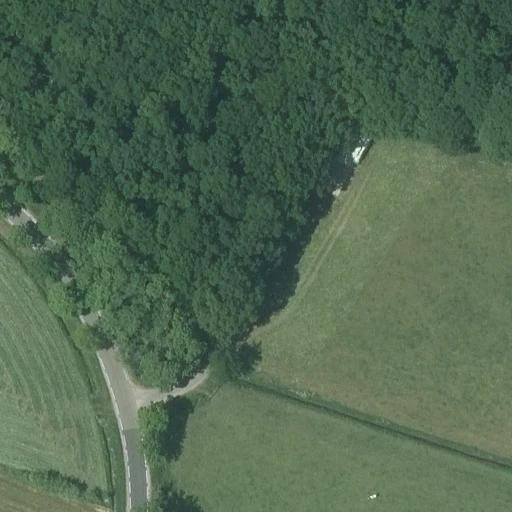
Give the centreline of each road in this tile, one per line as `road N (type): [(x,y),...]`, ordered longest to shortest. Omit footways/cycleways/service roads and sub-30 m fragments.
road 1 (unclassified): [(129,419),(209,366),(382,0)]
road 2 (tertiary): [(129,419),(95,326),(45,248),(0,204)]
